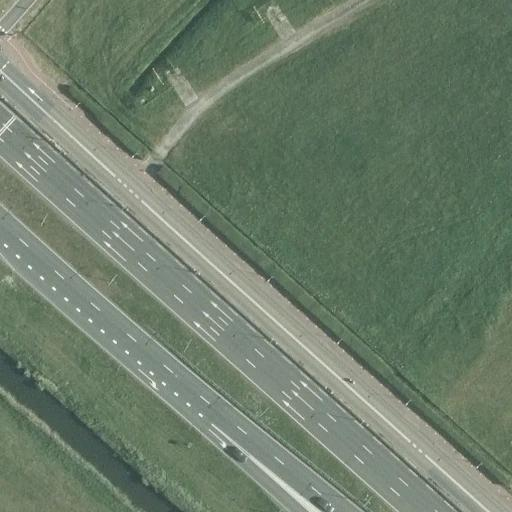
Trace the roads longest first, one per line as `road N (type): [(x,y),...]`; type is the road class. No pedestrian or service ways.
road 1 (tertiary): [(488,511),(0,71)]
road 2 (trunk): [(424,511),(0,131)]
road 3 (trunk): [(0,223),(219,414)]
road 4 (trunk): [(219,414),(338,511)]
road 5 (trunk): [(219,414),(259,476),(299,511)]
